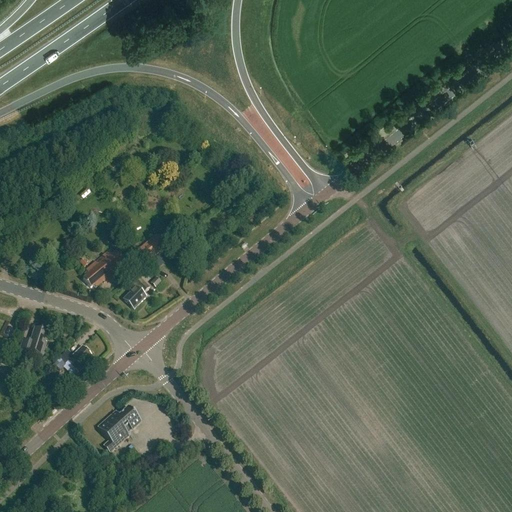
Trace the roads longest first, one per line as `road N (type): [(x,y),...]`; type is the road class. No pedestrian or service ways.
road 1 (trunk): [(0,113),(107,70),(177,76),(235,114),(308,209)]
road 2 (tertiary): [(327,194),(511,44)]
road 3 (tertiary): [(136,351),(308,209)]
road 4 (trunk): [(327,194),(252,97),(235,44),(238,0)]
road 5 (tertiary): [(268,511),(136,351)]
road 6 (tertiary): [(0,477),(136,351)]
road 7 (tertiary): [(136,351),(85,312),(0,285)]
road 8 (trunk): [(0,86),(125,0)]
